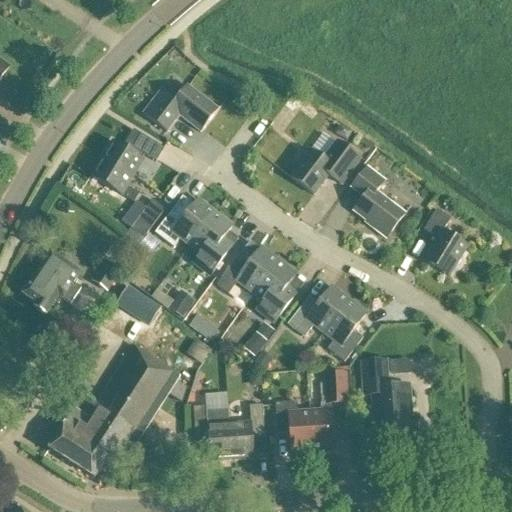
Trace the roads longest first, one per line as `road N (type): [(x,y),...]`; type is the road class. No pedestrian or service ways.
road 1 (residential): [(489,486),(493,399),(482,353),(218,176),(262,117)]
road 2 (tertiary): [(489,486),(113,510),(62,499),(0,458)]
road 3 (tertiary): [(0,231),(47,144),(89,90),(182,0)]
